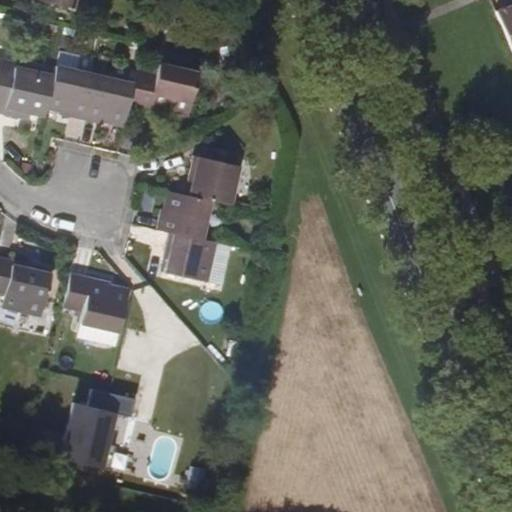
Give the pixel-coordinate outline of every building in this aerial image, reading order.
[(511,5),(497,12),(511,48),(511,5)] [(132,83),(127,104),(167,113),(169,108),(187,113),(197,72),(158,63),(155,74),(135,70),(132,83)] [(52,75),(46,106),(64,110),(64,116),(83,120),(93,75),(54,66),(52,75)] [(44,115),(46,106),(52,75),(13,67),(13,70),(0,67),(0,109),(3,112),(23,116),(24,111),(44,115)] [(93,75),(83,120),(102,125),(104,119),(123,124),(127,104),(132,83),(93,75)] [(190,195),(210,200),(230,204),(239,166),(193,156),(188,175),(194,176),(190,195)] [(190,195),(170,191),(165,210),(159,209),(155,229),(168,232),(200,239),(210,200),(190,195)] [(231,246),(200,239),(168,232),(163,251),(169,253),(164,273),(222,285),(231,246)] [(0,257),(0,293),(5,294),(2,306),(41,314),(51,274),(31,270),(32,264),(0,257)] [(70,273),(62,307),(82,311),(75,337),(116,346),(127,292),(108,287),(109,282),(70,273)] [(58,457),(107,469),(113,444),(105,443),(112,412),(128,415),(132,398),(89,388),(85,405),(71,401),(58,457)]
